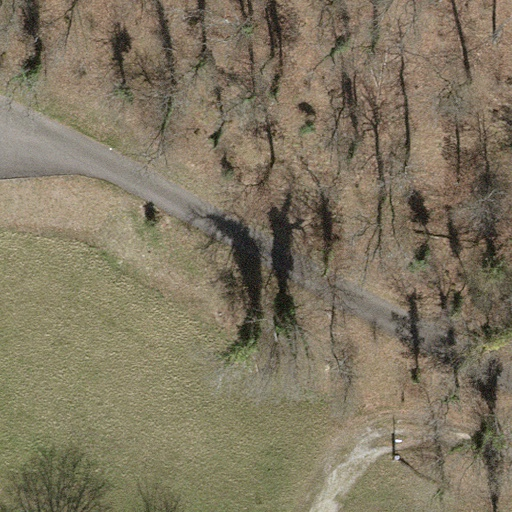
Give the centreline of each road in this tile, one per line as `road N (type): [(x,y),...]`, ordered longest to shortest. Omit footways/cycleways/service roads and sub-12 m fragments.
road 1 (unclassified): [(511,378),(338,303),(0,115)]
road 2 (track): [(304,511),(327,466),(367,433),(408,426),(511,442)]
